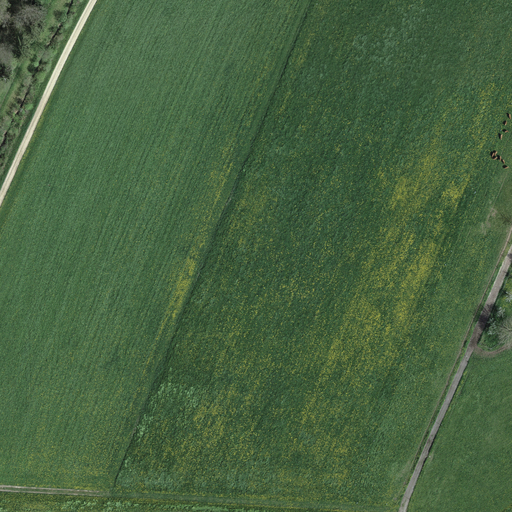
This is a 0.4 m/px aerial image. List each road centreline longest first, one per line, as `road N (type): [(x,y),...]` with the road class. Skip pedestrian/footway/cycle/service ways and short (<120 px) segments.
road 1 (track): [(0,489),(351,511)]
road 2 (track): [(403,511),(511,247)]
road 3 (track): [(96,0),(0,197)]
